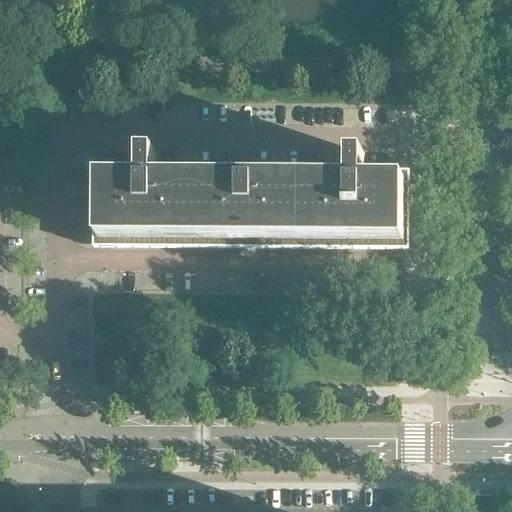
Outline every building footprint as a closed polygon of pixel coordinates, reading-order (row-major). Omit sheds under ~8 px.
[(155,170),(155,153),(140,153),(140,170),(155,170)] [(364,172),(364,154),(349,154),(349,172),(364,172)] [(185,212),(185,184),(185,171),(156,171),(94,171),(94,211),(118,211),(134,211),(151,211),(168,212),(185,212)] [(218,212),(218,184),(219,171),(185,171),(185,184),(185,212),(202,212),(218,212)] [(269,212),(269,184),(269,172),(219,171),(218,184),(218,212),(235,212),(252,212),(269,212)] [(319,212),(319,184),(319,172),(269,172),(269,184),(269,212),(286,212),(302,212),(319,212)] [(410,213),(410,185),(410,173),(319,172),(319,184),(319,212),(336,213),(353,213),(370,213),(386,213),(410,213)] [(117,249),(118,211),(94,211),(94,249),(117,249)] [(134,249),(134,211),(118,211),(117,249),(134,249)] [(151,249),(151,211),(134,211),(134,249),(151,249)] [(168,249),(168,212),(151,211),(151,249),(168,249)] [(185,249),(185,212),(168,212),(168,249),(185,249)] [(201,250),(202,212),(185,212),(185,249),(201,250)] [(218,250),(218,212),(202,212),(201,250),(218,250)] [(235,250),(235,212),(218,212),(218,250),(235,250)] [(252,250),(252,212),(235,212),(235,250),(252,250)] [(269,250),(269,212),(252,212),(252,250),(269,250)] [(285,250),(286,212),(269,212),(269,250),(285,250)] [(302,250),(302,212),(286,212),(285,250),(302,250)] [(319,250),(319,212),(302,212),(302,250),(319,250)] [(336,251),(336,213),(319,212),(319,250),(336,251)] [(353,251),(353,213),(336,213),(336,251),(353,251)] [(369,251),(370,213),(353,213),(353,251),(369,251)] [(386,251),(386,213),(370,213),(369,251),(386,251)] [(409,251),(410,213),(386,213),(386,251),(409,251)] [(475,501),(474,511),(491,511),(491,501),(475,501)]
